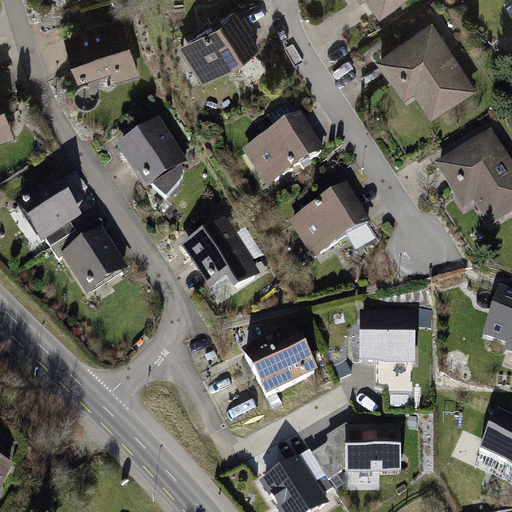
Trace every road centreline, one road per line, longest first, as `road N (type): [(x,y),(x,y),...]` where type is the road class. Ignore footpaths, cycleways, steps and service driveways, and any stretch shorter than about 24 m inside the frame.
road 1 (residential): [(169,342),(180,327),(169,288),(62,130),(13,0)]
road 2 (residential): [(286,0),(307,59),(436,262)]
road 3 (residential): [(169,342),(235,455),(343,394)]
road 4 (primary): [(102,403),(205,511)]
road 5 (primary): [(0,301),(102,403)]
